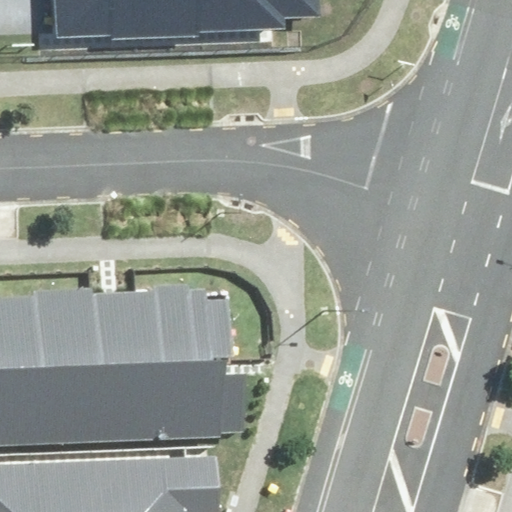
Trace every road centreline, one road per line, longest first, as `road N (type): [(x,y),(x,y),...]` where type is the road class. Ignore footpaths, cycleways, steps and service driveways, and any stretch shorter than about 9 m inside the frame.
road 1 (residential): [(480,221),(247,159),(0,167)]
road 2 (residential): [(480,221),(392,511)]
